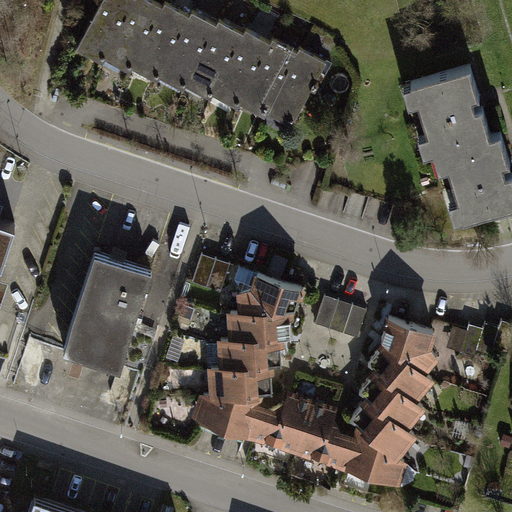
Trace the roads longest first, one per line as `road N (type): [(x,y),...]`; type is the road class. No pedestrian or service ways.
road 1 (residential): [(0,113),(208,206),(410,264),(511,263)]
road 2 (residential): [(0,409),(305,511)]
